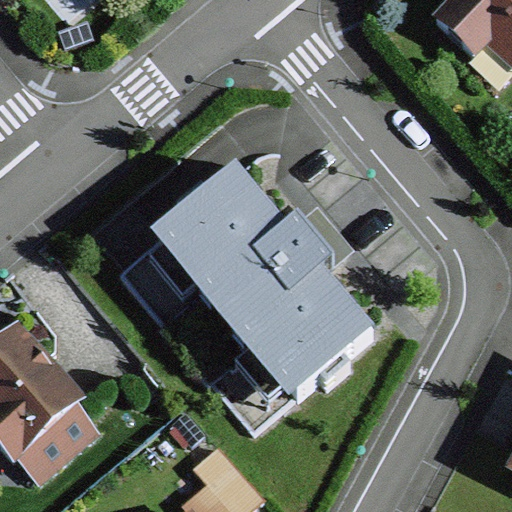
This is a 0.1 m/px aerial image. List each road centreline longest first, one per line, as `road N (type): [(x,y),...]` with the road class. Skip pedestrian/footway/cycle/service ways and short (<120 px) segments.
road 1 (residential): [(368,511),(480,302),(468,248),(268,3)]
road 2 (residential): [(70,161),(268,3)]
